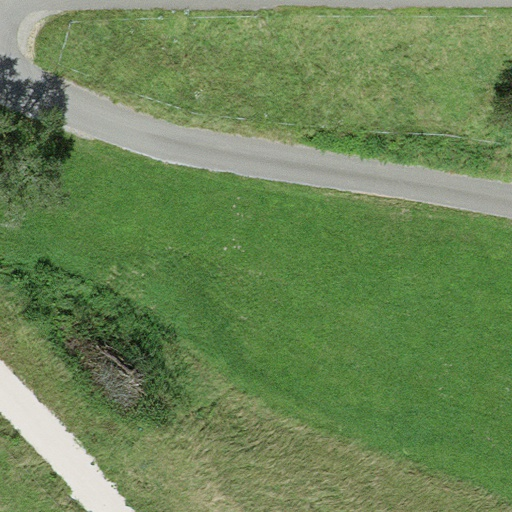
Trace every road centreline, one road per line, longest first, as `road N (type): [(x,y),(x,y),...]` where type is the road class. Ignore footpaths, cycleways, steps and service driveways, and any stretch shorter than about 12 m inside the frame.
road 1 (residential): [(511,205),(162,139),(0,79)]
road 2 (track): [(0,405),(91,511)]
